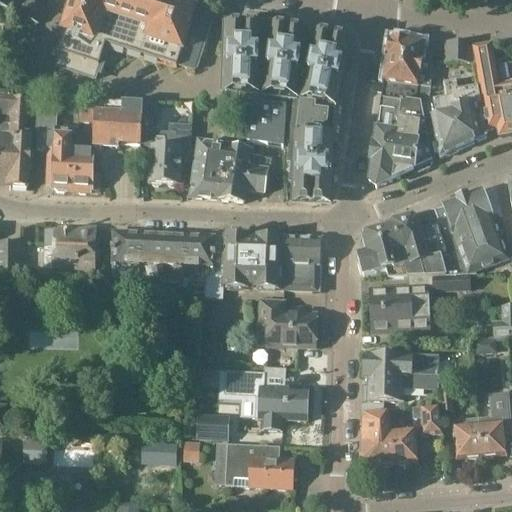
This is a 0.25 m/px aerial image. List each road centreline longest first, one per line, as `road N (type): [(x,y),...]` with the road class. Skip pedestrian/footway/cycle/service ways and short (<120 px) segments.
road 1 (residential): [(0,203),(30,212),(343,221)]
road 2 (residential): [(343,221),(332,511)]
road 3 (residential): [(343,221),(370,15)]
road 4 (residential): [(511,160),(343,221)]
road 5 (residential): [(347,511),(511,496)]
road 6 (residential): [(511,22),(370,15)]
